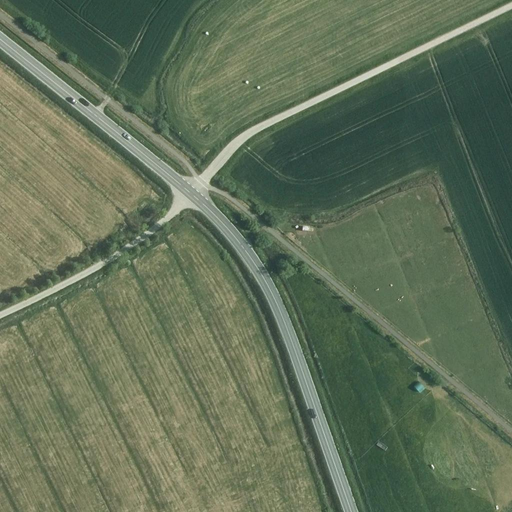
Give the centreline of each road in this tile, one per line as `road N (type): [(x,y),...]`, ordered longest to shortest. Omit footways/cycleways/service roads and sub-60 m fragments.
road 1 (secondary): [(0,39),(190,192),(241,244),(283,321),(352,511)]
road 2 (track): [(204,177),(279,116),(511,7)]
road 3 (track): [(190,192),(109,257),(0,312)]
